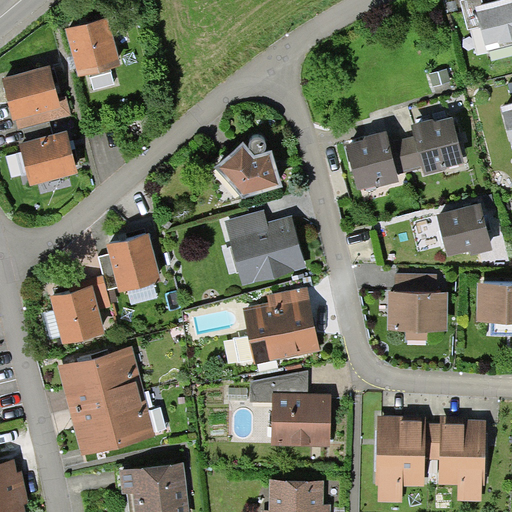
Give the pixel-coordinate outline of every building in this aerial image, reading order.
[(511,0),(476,10),(474,2),(459,6),(465,31),(480,27),(484,44),(511,37),(511,0)] [(114,62),(103,19),(67,29),(78,72),(86,70),(91,89),(112,84),(107,64),(114,62)] [(46,107),(56,104),(46,68),(3,79),(16,130),(21,129),(47,122),(50,121),(46,107)] [(511,106),(502,110),(511,144),(511,143),(511,106)] [(432,124),(430,122),(414,126),(412,130),(423,169),(440,165),(442,162),(459,158),(449,120),(432,124)] [(51,137),(47,122),(21,129),(24,143),(20,145),(30,181),(73,169),(63,133),(51,137)] [(376,182),(394,177),(384,137),(380,135),(365,139),(363,142),(347,146),(356,184),(373,180),(376,182)] [(243,147),(240,143),(216,165),(225,175),(212,179),(218,200),(277,183),(268,151),(263,152),(261,149),(263,145),(263,141),(261,138),(257,136),(253,136),(248,140),(247,142),(247,145),(243,147)] [(408,171),(418,169),(416,161),(406,164),(408,171)] [(470,250),(488,245),(478,206),(437,216),(445,247),(448,249),(451,249),(468,245),(470,250)] [(263,229),(259,214),(226,224),(230,240),(232,239),(244,279),(298,264),(286,222),(276,225),(274,229),(267,231),(263,229)] [(155,278),(144,235),(108,244),(110,253),(96,257),(105,291),(155,278)] [(423,292),(424,277),(394,276),(393,291),(392,291),(392,327),(438,328),(439,292),(423,292)] [(481,319),(511,319),(511,283),(482,283),(481,319)] [(63,339),(99,330),(88,287),(51,296),(63,339)] [(236,363),(314,347),(305,300),(300,301),(298,292),(294,293),(294,292),(269,298),(271,307),(244,313),(248,335),(231,339),(236,363)] [(75,408),(136,393),(125,351),(62,368),(68,390),(73,393),(77,406),(74,407),(75,408)] [(325,442),(326,399),(303,398),(303,375),(250,385),(250,399),(273,400),(273,410),(268,415),(267,422),(272,428),(272,441),(325,442)] [(141,412),(136,393),(75,408),(75,410),(77,410),(81,422),(78,428),(84,450),(164,430),(158,407),(141,412)] [(418,456),(426,457),(427,426),(419,426),(419,421),(379,420),(378,481),(418,482),(418,456)] [(478,481),(479,424),(442,424),(442,427),(427,426),(426,457),(441,457),(441,480),(478,481)] [(0,511),(19,511),(9,464),(0,465),(0,511)] [(137,511),(182,511),(177,465),(120,472),(122,489),(134,488),(137,511)] [(314,506),(314,486),(274,485),(273,511),(326,511),(327,506),(314,506)]
